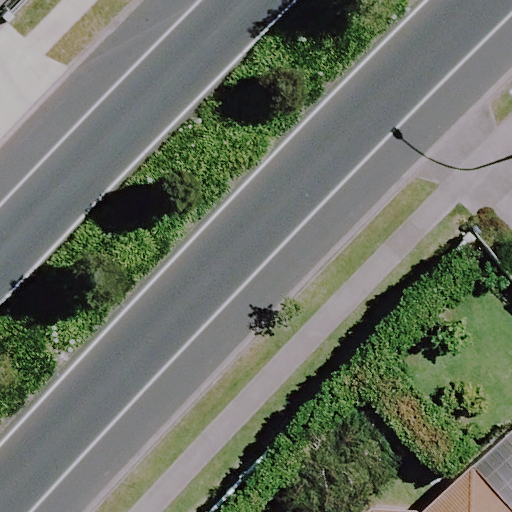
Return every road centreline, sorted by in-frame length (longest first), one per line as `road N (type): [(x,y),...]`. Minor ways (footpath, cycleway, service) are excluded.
road 1 (secondary): [(479,0),(0,495)]
road 2 (secondary): [(0,250),(244,0)]
